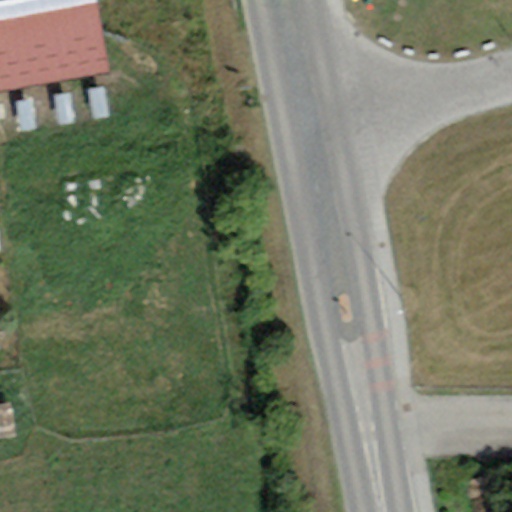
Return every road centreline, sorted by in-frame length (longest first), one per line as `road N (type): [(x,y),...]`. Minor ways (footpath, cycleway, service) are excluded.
road 1 (primary): [(375,511),(306,133)]
road 2 (unclassified): [(511,76),(306,133)]
road 3 (primary): [(306,133),(279,0)]
